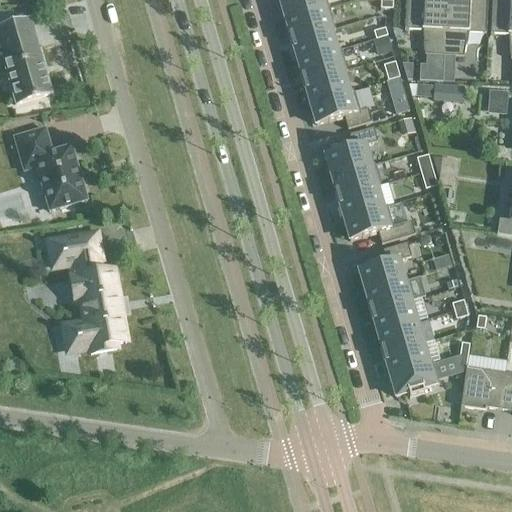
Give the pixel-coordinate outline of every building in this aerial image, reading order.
[(286,0),(279,2),(285,24),(328,11),(325,0),(286,0)] [(426,3),(426,0),(405,0),(404,32),(422,33),(424,58),(444,59),(447,4),(426,3)] [(487,0),(467,0),(467,5),(447,4),(444,59),(463,60),(467,35),(486,37),(487,0)] [(511,7),(511,8),(511,5),(511,0),(491,0),(490,37),(508,38),(510,62),(511,62),(511,7)] [(328,11),(285,24),(289,37),(291,45),(330,33),(335,32),(328,11)] [(29,22),(0,30),(0,37),(6,59),(2,60),(3,61),(16,107),(51,96),(37,50),(35,42),(29,22)] [(330,33),(291,45),(293,52),(297,65),(336,54),(336,53),(330,34),(330,33)] [(336,54),(297,65),(301,79),(303,86),(342,75),(347,73),(341,53),(336,54)] [(342,75),(303,86),(305,94),(306,93),(309,107),(348,95),(342,76),(342,75)] [(441,85),(440,102),(468,104),(469,87),(441,85)] [(348,95),(309,107),(316,128),(328,125),(343,121),(344,120),(348,133),(372,126),(367,112),(359,114),(353,94),(348,95)] [(507,96),(489,95),(489,106),(506,108),(507,96)] [(14,140),(24,174),(36,171),(49,215),(87,204),(71,149),(52,155),(45,131),(14,140)] [(337,155),(325,159),(331,181),(370,169),(369,168),(370,169),(364,149),(377,145),(373,131),(349,138),(353,151),(351,151),(337,155)] [(453,161),(441,160),(439,187),(452,189),(453,161)] [(370,169),(331,181),(335,194),(337,201),(376,190),(381,189),(375,168),(370,169)] [(376,190),(337,201),(339,209),(343,222),(382,211),(376,190)] [(422,203),(427,222),(441,218),(436,200),(422,203)] [(382,211),(343,222),(350,244),(362,240),(362,241),(377,236),(376,236),(378,235),(381,248),(415,238),(411,224),(393,229),(387,209),(382,211)] [(511,213),(511,223),(499,222),(496,237),(511,239),(511,213)] [(90,357),(116,352),(115,347),(126,345),(121,319),(120,319),(117,299),(118,299),(113,273),(99,275),(97,263),(101,262),(96,237),(49,245),(53,271),(70,268),(72,280),(70,280),(75,306),(82,305),(85,325),(76,327),(77,338),(75,338),(76,343),(78,343),(80,353),(89,352),(90,357)] [(371,271),(359,274),(365,296),(404,284),(398,264),(411,260),(407,247),(383,254),(387,266),(385,266),(370,270),(371,271)] [(404,284),(365,296),(369,309),(368,309),(371,317),(410,305),(404,284)] [(410,305),(371,317),(373,324),(377,337),(416,326),(410,305)] [(416,326),(377,337),(381,351),(383,358),(422,347),(416,326)] [(422,347),(383,358),(385,365),(389,379),(428,367),(422,347)] [(428,367),(389,379),(396,400),(408,397),(409,401),(424,397),(422,392),(439,388),(433,366),(428,367)] [(499,413),(504,376),(495,375),(466,370),(460,410),(476,412),(485,413),(485,411),(499,413)] [(511,377),(504,376),(499,413),(511,414),(511,377)]
